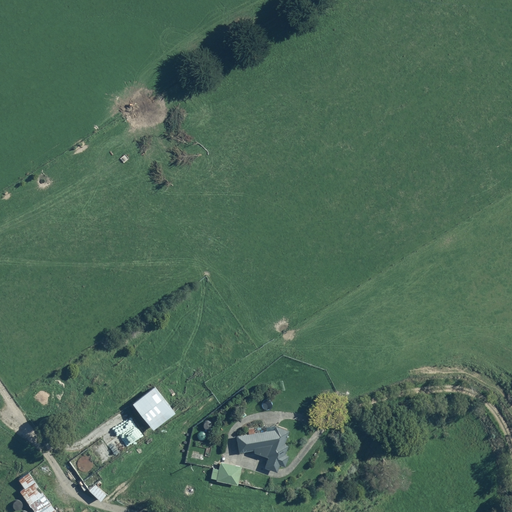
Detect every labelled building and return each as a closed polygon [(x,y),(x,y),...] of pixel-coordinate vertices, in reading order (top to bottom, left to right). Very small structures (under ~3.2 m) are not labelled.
[(175,413),(154,387),(130,405),(138,415),(139,414),(152,431),(175,413)] [(288,434),(287,428),(236,436),(239,452),(254,450),(254,453),(268,458),(264,468),(278,472),(280,465),(286,467),(289,456),(285,454),(288,445),(284,443),(288,434)] [(218,482),(239,486),(242,467),(221,463),(219,470),(214,469),(213,478),(218,479),(218,482)] [(34,511),(55,511),(30,474),(20,481),(24,487),(20,490),(34,511)] [(93,484),(87,490),(102,502),(107,496),(93,484)]
